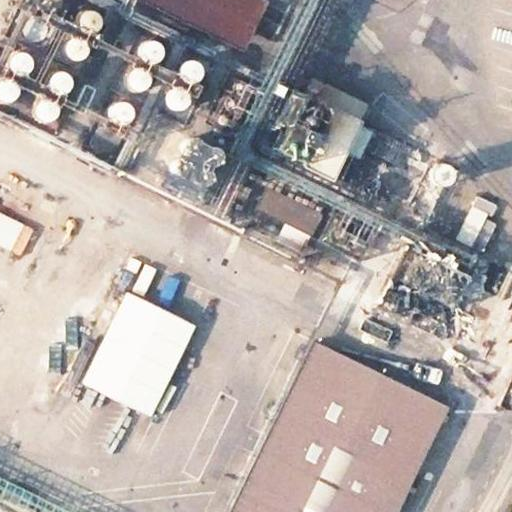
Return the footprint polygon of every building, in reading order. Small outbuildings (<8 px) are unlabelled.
[(60,0),(60,1),(57,0),(28,0),(0,56),(0,123),(53,151),(114,29),(95,19),(100,8),(83,0),(60,0)] [(254,0),(160,0),(153,14),(269,72),(296,20),(254,0)] [(192,53),(147,30),(76,169),(108,184),(112,177),(123,182),(153,124),(185,138),(215,77),(187,63),(192,53)] [(257,96),(230,83),(204,135),(231,148),(257,96)] [(272,164),(329,192),(342,165),(356,171),(370,144),(299,108),(272,164)] [(222,165),(157,131),(134,175),(162,189),(156,198),(196,218),(222,165)] [(388,150),(377,144),(368,163),(378,168),(388,150)] [(402,156),(391,151),(382,170),(393,175),(402,156)] [(414,165),(412,164),(409,164),(406,164),(404,168),(403,171),(404,173),(405,175),(407,176),(410,177),(412,176),(415,174),(416,172),(416,169),(416,168),(414,165)] [(445,192),(446,188),(446,187),(445,183),(443,179),(439,177),(435,176),(431,177),(428,178),(425,181),(424,185),(424,189),(426,194),(430,197),(434,198),(439,197),(443,195),(445,192)] [(343,178),(340,179),(337,181),(336,183),(335,188),(337,190),(339,192),(342,192),(345,192),(347,190),(348,189),(349,186),(349,184),(348,181),(345,179),(343,178)] [(370,189),(366,189),(362,191),(360,193),(358,197),(359,201),(360,204),(363,207),(367,208),(372,207),(375,205),(377,203),(378,199),(377,195),(376,192),(373,190),(370,189)] [(424,209),(426,209),(431,208),(432,207),(433,204),(433,201),(431,198),(430,197),(427,196),(425,196),(422,198),(421,199),(420,202),(420,204),(421,207),(424,209)] [(480,251),(496,205),(469,197),(454,242),(480,251)] [(319,225),(264,198),(253,220),(308,247),(319,225)] [(419,219),(416,218),(415,218),(413,219),(411,221),(410,223),(410,226),(410,228),(412,230),(415,231),(417,232),(420,231),(422,228),(423,226),(423,224),(422,221),(420,220),(419,219)] [(381,279),(397,248),(378,238),(362,269),(381,279)] [(488,370),(511,322),(511,278),(482,264),(477,273),(471,285),(409,253),(391,290),(360,275),(347,299),(488,370)] [(76,383),(147,415),(189,321),(118,290),(76,383)] [(401,511),(447,420),(317,356),(239,511),(401,511)]
